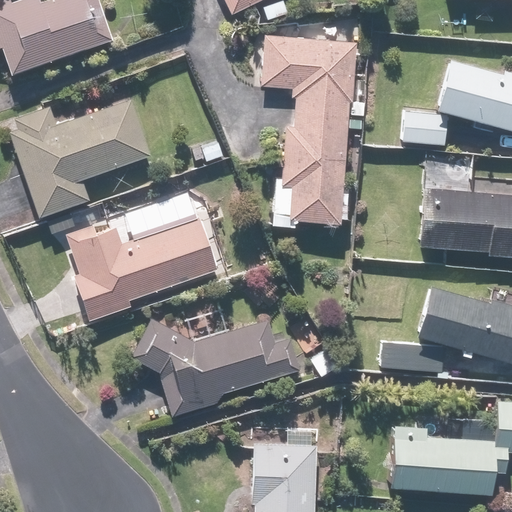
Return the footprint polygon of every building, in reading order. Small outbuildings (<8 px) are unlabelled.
[(109,42),(96,0),(0,0),(0,51),(7,73),(109,42)] [(221,0),(228,14),(256,0),(221,0)] [(283,0),(266,0),(255,6),(264,23),(289,9),(283,0)] [(270,175),(266,225),(291,227),(291,220),(340,223),(346,135),(362,136),(364,104),(348,103),(353,42),(262,36),(258,83),(283,85),(277,176),(270,175)] [(511,77),(444,57),(429,107),(511,131),(511,77)] [(47,108),(2,123),(35,217),(86,199),(79,178),(146,155),(126,99),(53,125),(47,108)] [(402,111),(399,140),(442,144),(445,115),(402,111)] [(469,157),(418,154),(414,245),(483,249),(483,255),(511,256),(511,183),(468,181),(469,157)] [(108,219),(63,235),(75,269),(68,271),(85,320),(128,305),(126,299),(216,268),(198,216),(174,225),(168,207),(145,216),(149,229),(116,241),(108,219)] [(480,299),(424,283),(410,334),(456,347),(454,354),(466,358),(468,351),(508,362),(511,349),(511,291),(484,283),(480,299)] [(189,340),(148,320),(129,358),(157,372),(169,414),(217,401),(214,391),(295,369),(286,338),(270,342),(264,319),(189,340)] [(378,342),(377,367),(437,371),(439,346),(378,342)] [(375,350),(352,350),(351,370),(375,371),(375,350)] [(323,351),(310,358),(321,377),(333,370),(323,351)] [(421,426),(389,424),(385,487),(489,493),(490,471),(503,472),(504,452),(511,452),(511,400),(489,399),(488,418),(459,417),(457,436),(420,434),(421,426)] [(309,511),(312,452),(308,452),(309,427),(284,426),(283,441),(251,440),(247,511),(309,511)]
